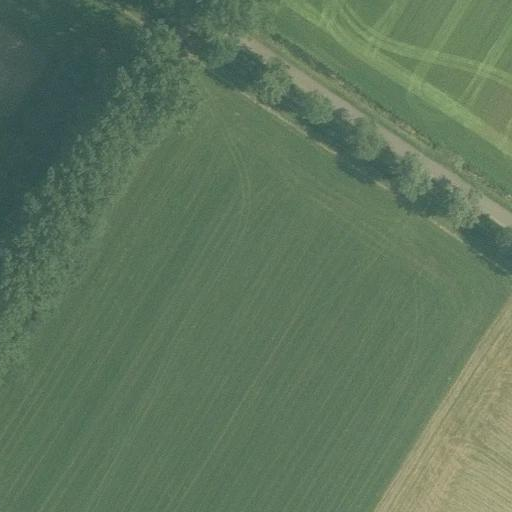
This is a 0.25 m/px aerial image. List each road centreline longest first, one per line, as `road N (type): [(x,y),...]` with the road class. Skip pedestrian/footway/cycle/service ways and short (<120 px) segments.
road 1 (unclassified): [(511,223),(181,0)]
road 2 (track): [(0,325),(203,0)]
